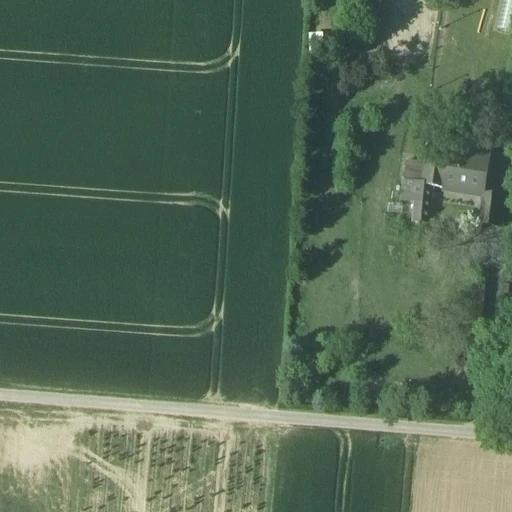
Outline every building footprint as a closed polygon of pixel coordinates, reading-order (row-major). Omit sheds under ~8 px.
[(511,0),(501,0),(497,31),(511,33),(511,0)] [(347,31),(346,47),(375,48),(375,32),(347,31)] [(449,155),(446,168),(446,170),(457,172),(459,156),(449,155)] [(459,156),(457,172),(446,170),(444,189),(481,195),(484,176),(486,159),(477,158),(477,159),(459,156)] [(410,163),(407,183),(422,185),(425,165),(410,163)] [(446,168),(425,165),(422,185),(422,186),(432,188),(444,189),(446,170),(446,168)] [(484,196),(495,197),(498,178),(484,176),(481,195),(484,196)] [(422,185),(407,183),(404,200),(415,202),(413,213),(428,215),(432,188),(422,186),(422,185)] [(495,197),(484,196),(481,224),(498,225),(500,197),(495,197)] [(507,198),(500,197),(498,225),(504,226),(507,198)]
